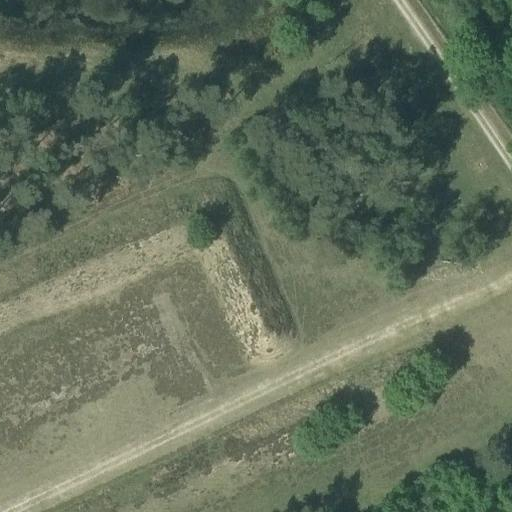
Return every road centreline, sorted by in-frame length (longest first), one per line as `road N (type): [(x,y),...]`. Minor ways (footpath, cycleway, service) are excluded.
road 1 (track): [(0,511),(511,269)]
road 2 (track): [(404,0),(511,160)]
